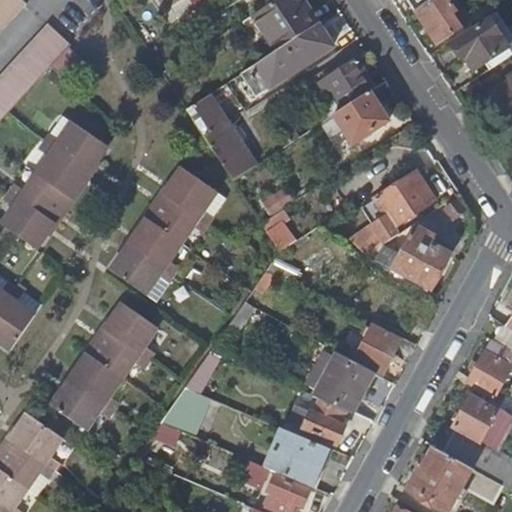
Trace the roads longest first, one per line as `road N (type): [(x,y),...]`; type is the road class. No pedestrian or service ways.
road 1 (residential): [(351,511),(508,229)]
road 2 (residential): [(508,229),(357,0)]
